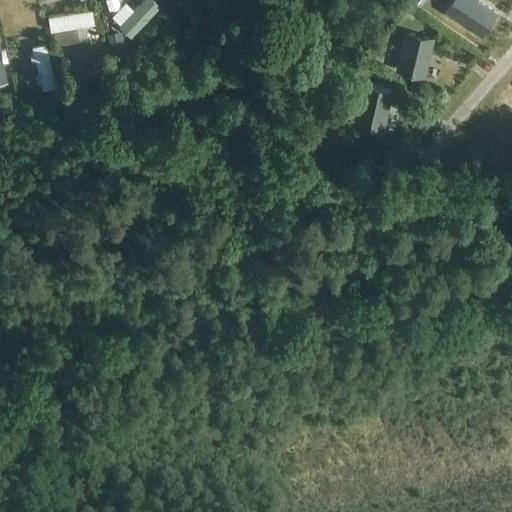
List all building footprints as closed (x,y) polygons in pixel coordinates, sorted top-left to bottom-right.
[(70,0),(86,14),(98,0),(70,0)] [(451,0),(445,11),(472,28),(485,8),(473,0),(451,0)] [(0,70),(11,68),(0,23),(0,22),(0,70)] [(433,39),(406,33),(398,73),(425,79),(433,39)] [(387,42),(385,58),(398,61),(401,45),(387,42)] [(393,94),(366,88),(358,125),(384,131),(393,94)] [(347,94),(344,110),(357,113),(360,97),(347,94)]
